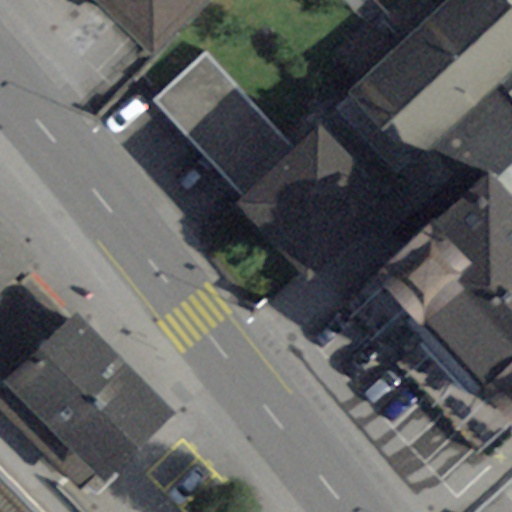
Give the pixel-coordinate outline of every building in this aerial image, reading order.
[(198,0),(126,0),(164,36),(198,0)] [(439,131),(511,66),(511,8),(504,0),(463,0),(385,69),(439,131)] [(291,148),(208,54),(164,92),(247,186),(291,148)] [(390,216),(321,130),(239,196),(308,281),(390,216)] [(511,203),(492,181),(395,264),(511,399),(511,203)] [(0,209),(0,265),(12,277),(40,250),(0,209)] [(1,267),(0,265),(0,354),(14,369),(60,326),(12,277),(1,267)] [(158,405),(73,314),(60,326),(14,369),(0,381),(0,394),(79,478),(158,405)]
